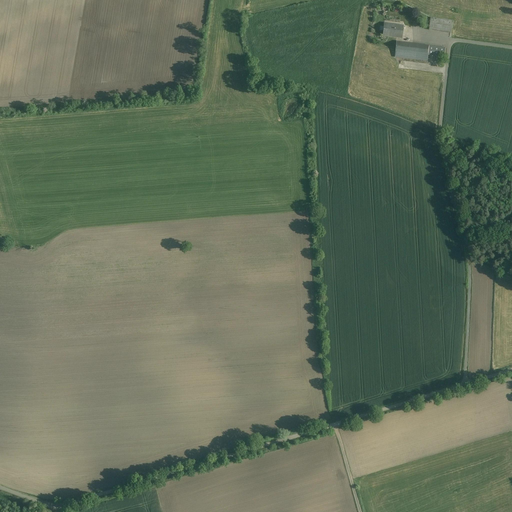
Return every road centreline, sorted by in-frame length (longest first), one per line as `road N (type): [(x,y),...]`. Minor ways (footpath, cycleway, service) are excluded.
road 1 (unclassified): [(464,384),(55,507),(0,487)]
road 2 (unclassified): [(511,47),(448,41),(443,152),(470,271),(464,384)]
